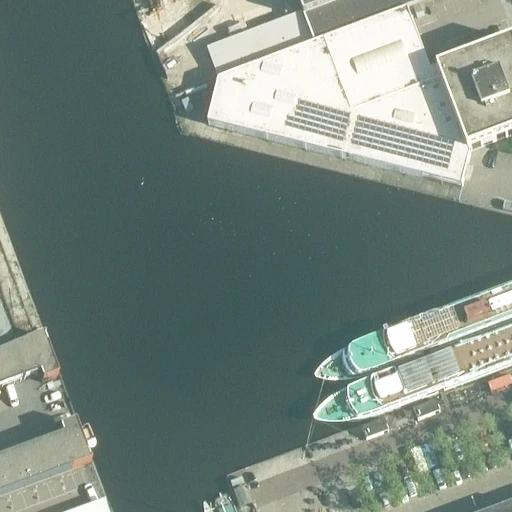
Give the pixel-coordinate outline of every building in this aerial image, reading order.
[(160,0),(172,29),(250,0),(160,0)] [(352,0),(162,72),(172,98),(220,79),(313,44),(322,41),(388,17),(432,0),(352,0)] [(444,82),(439,69),(431,72),(407,11),(388,18),(388,17),(322,41),(351,117),(444,82)] [(322,41),(313,44),(220,79),(208,126),(442,183),(462,188),(471,151),(444,82),(351,117),(322,41)] [(511,41),(439,69),(444,82),(471,151),(511,135),(511,41)] [(511,274),(225,377),(255,463),(511,366),(511,274)] [(41,337),(0,351),(0,389),(38,375),(41,383),(57,377),(41,337)] [(61,437),(0,459),(0,496),(88,464),(73,423),(58,429),(61,437)] [(246,489),(234,493),(240,508),(251,504),(246,489)] [(236,511),(229,492),(211,499),(215,511),(236,511)] [(358,505),(354,492),(347,494),(352,507),(358,505)]
